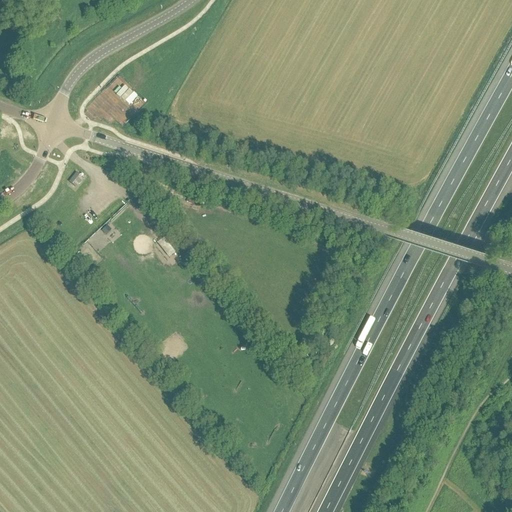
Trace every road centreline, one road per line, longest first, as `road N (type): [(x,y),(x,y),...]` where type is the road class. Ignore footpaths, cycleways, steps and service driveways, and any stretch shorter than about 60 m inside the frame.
road 1 (motorway): [(511,75),(282,511)]
road 2 (tertiary): [(511,272),(52,126)]
road 3 (motorway): [(326,511),(511,159)]
road 4 (tertiary): [(52,126),(84,65),(192,0)]
